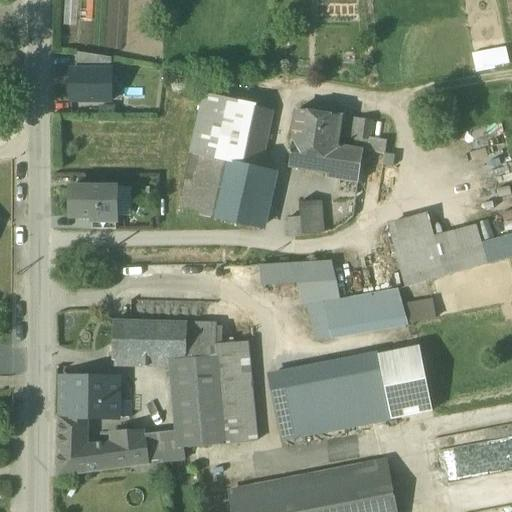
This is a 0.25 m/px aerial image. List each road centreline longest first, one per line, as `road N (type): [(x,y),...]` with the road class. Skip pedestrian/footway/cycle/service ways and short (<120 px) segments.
road 1 (residential): [(36,0),(33,511)]
road 2 (track): [(511,75),(386,96),(371,107)]
